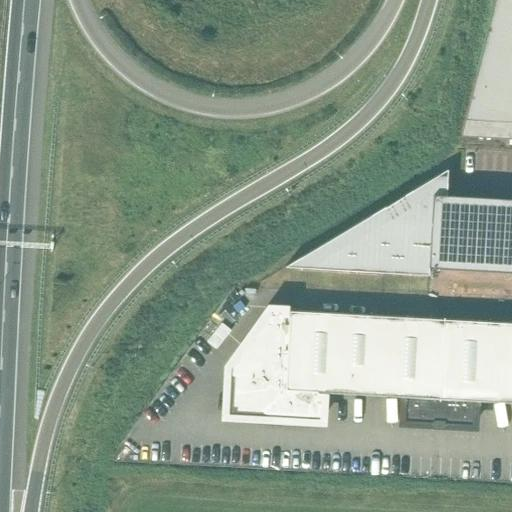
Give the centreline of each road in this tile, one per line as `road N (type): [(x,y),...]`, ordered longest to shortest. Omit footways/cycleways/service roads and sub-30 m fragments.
road 1 (motorway): [(31,511),(58,394),(109,308),(182,235),(344,136),(377,106),(404,67),(428,0)]
road 2 (motorway): [(0,471),(27,0)]
road 3 (motorway): [(396,0),(338,75),(295,98),(228,108),(176,98),(122,66),(90,30),(78,0)]
